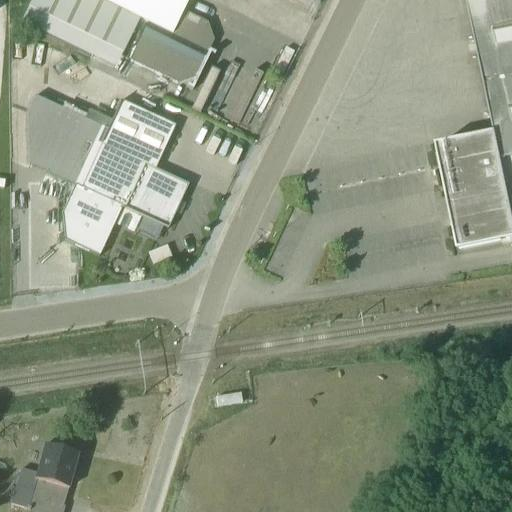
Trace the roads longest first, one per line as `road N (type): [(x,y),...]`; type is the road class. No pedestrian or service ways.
road 1 (unclassified): [(206,310),(350,0)]
road 2 (unknown): [(206,310),(288,294),(307,248),(322,236),(440,209)]
road 3 (unknown): [(435,0),(447,56),(434,97),(414,111),(275,154)]
road 4 (unclassified): [(146,511),(206,310)]
road 5 (unclassified): [(0,325),(170,302),(206,310)]
road 6 (unknown): [(288,294),(432,277)]
